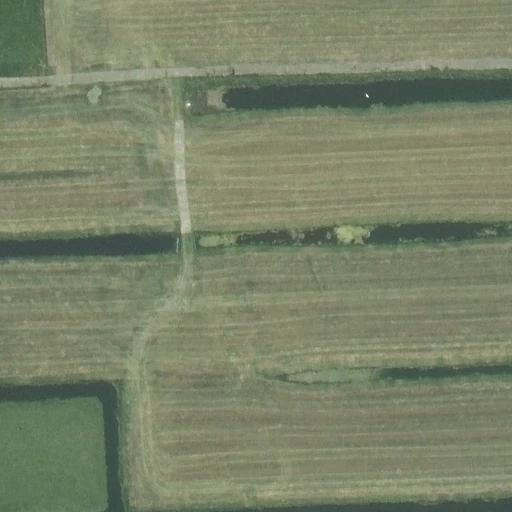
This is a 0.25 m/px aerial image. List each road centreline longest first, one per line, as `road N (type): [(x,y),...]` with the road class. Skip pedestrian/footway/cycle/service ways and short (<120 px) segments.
road 1 (track): [(0,83),(511,63)]
road 2 (track): [(186,259),(175,72)]
